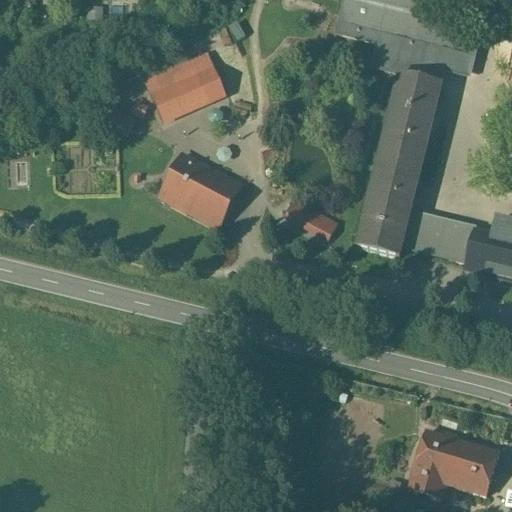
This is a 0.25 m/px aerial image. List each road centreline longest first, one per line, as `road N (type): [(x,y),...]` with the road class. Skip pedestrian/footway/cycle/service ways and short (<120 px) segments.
road 1 (secondary): [(511,397),(0,271)]
road 2 (unknown): [(231,326),(247,511)]
